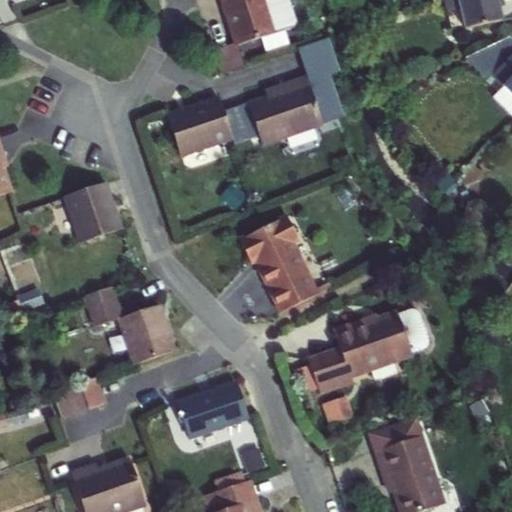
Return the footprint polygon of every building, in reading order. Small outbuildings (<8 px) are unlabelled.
[(222,0),(237,44),(238,46),(291,28),(294,22),(286,0),(222,0)] [(502,23),(496,0),(443,0),(447,15),(460,12),(464,27),(465,32),(502,23)] [(464,27),(460,12),(447,15),(451,30),(464,27)] [(492,77),(511,56),(511,41),(510,39),(466,61),(486,82),(492,77)] [(237,44),(214,52),(221,75),(245,67),(238,46),(237,44)] [(511,56),(492,77),(511,97),(511,56)] [(274,97),(248,106),(258,137),(261,146),(322,125),(306,80),(279,89),(272,91),(274,97)] [(182,158),(233,140),(224,114),(219,99),(191,108),(192,111),(183,114),(168,119),(182,158)] [(258,137),(248,106),(224,114),(233,140),(235,145),(258,137)] [(0,162),(0,197),(11,194),(0,162)] [(235,211),(247,197),(231,184),(220,197),(235,211)] [(105,185),(64,199),(79,244),(121,230),(105,185)] [(255,262),(281,314),(317,296),(291,244),(298,241),(286,219),(239,242),(251,264),(255,262)] [(3,254),(14,289),(35,283),(24,248),(3,254)] [(45,304),(39,289),(18,297),(19,300),(23,310),(24,312),(45,304)] [(118,321),(128,317),(125,308),(118,310),(111,289),(85,297),(95,328),(118,321)] [(23,310),(19,300),(3,306),(7,317),(23,310)] [(128,317),(118,321),(133,366),(175,352),(160,307),(128,317)] [(397,316),(411,355),(424,351),(426,349),(427,347),(429,343),(419,315),(417,313),(415,311),(412,311),(397,316)] [(340,352),(350,378),(411,355),(397,316),(367,327),(365,322),(334,334),(340,352)] [(352,385),(350,378),(340,352),(308,363),(309,365),(318,389),(320,397),(352,385)] [(302,395),(318,389),(309,365),(293,371),(302,395)] [(103,405),(94,379),(80,384),(89,410),(103,405)] [(89,410),(80,384),(66,388),(75,415),(89,410)] [(206,394),(176,404),(189,440),(248,420),(236,384),(206,394)] [(75,415),(66,388),(52,393),(60,419),(75,415)] [(346,397),(323,405),(330,425),(353,417),(346,397)] [(0,414),(0,426),(28,420),(25,408),(0,414)] [(401,445),(375,453),(385,484),(390,483),(399,511),(425,511),(443,506),(420,439),(413,419),(394,426),(401,445)] [(368,434),(375,453),(401,445),(394,426),(368,434)] [(247,473),(265,467),(259,448),(241,454),(247,473)] [(99,472),(97,467),(71,475),(83,511),(130,511),(145,507),(130,462),(99,472)] [(215,482),(218,493),(245,484),(241,473),(215,482)] [(257,511),(248,483),(245,484),(218,493),(213,495),(218,511),(257,511)]
